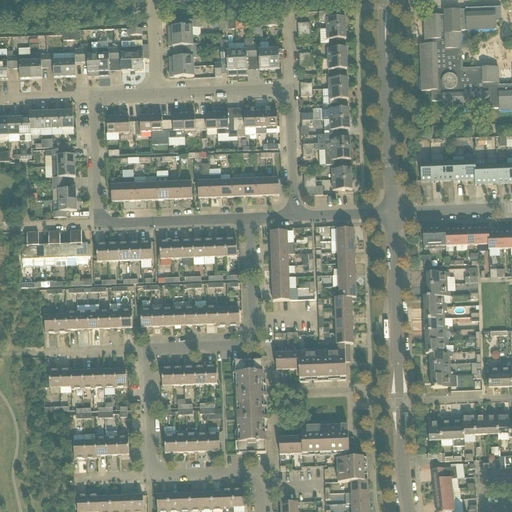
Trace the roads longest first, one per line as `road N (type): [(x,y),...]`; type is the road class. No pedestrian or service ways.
road 1 (tertiary): [(409,511),(392,212)]
road 2 (residential): [(146,351),(252,347),(249,218)]
road 3 (tertiary): [(392,212),(387,0)]
road 4 (residential): [(98,224),(249,218)]
road 5 (residential): [(150,476),(260,472),(261,511)]
road 6 (residential): [(157,95),(290,90)]
road 7 (residential): [(98,224),(93,97)]
road 8 (residential): [(297,216),(290,90)]
road 9 (residential): [(150,476),(146,351)]
road 10 (residential): [(392,212),(511,208)]
